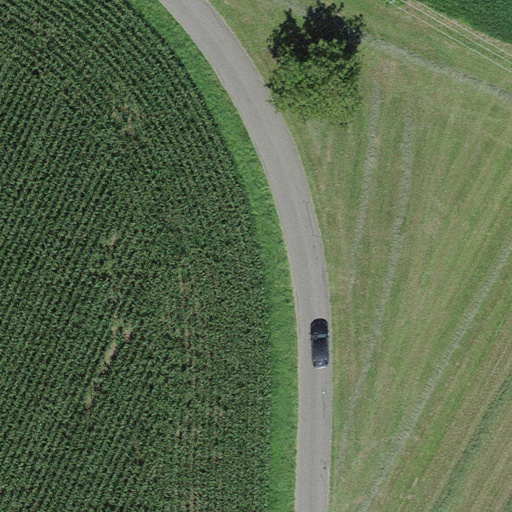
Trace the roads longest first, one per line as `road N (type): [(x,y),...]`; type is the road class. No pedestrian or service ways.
road 1 (unclassified): [(182,0),(261,96),(315,276),(314,511)]
road 2 (track): [(511,77),(327,0)]
